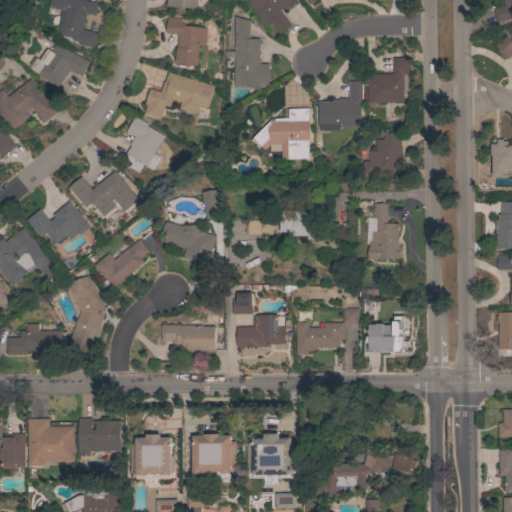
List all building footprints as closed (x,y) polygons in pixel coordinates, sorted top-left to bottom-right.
[(84,0),(97,3),(95,15),(86,13),(83,29),(98,33),(94,48),(78,44),(79,42),(73,40),(73,38),(59,35),(60,29),(56,28),(61,10),(48,7),(49,0),(84,0)] [(167,6),(167,0),(197,0),(197,8),(167,6)] [(292,0),(280,10),(291,24),(279,34),(271,24),(269,25),(249,0),(292,0)] [(511,0),(511,8),(509,9),(511,18),(496,22),(493,10),(494,8),(504,6),(502,0),(511,0)] [(260,63),(269,63),(269,82),(259,82),(259,85),(234,85),(234,16),(249,20),(250,38),(259,38),(260,63)] [(206,45),(199,45),(198,66),(176,65),(177,33),(166,33),(166,17),(181,18),(181,23),(184,24),(184,27),(206,28),(206,45)] [(511,54),(508,58),(504,53),(502,55),(497,50),(498,49),(495,45),(507,35),(511,40),(511,39),(511,54)] [(71,52),(89,62),(82,76),(70,70),(57,88),(38,74),(39,73),(30,67),(37,58),(40,59),(47,49),(50,51),(56,42),(71,52)] [(367,74),(393,73),(393,58),(409,57),(410,74),(403,74),(404,101),(368,103),(367,74)] [(213,86),(206,110),(198,108),(197,114),(179,108),(180,102),(172,100),(170,106),(165,105),(161,118),(144,113),(147,105),(145,104),(149,88),(160,92),(163,81),(165,82),(168,72),(213,86)] [(41,93),(43,91),(59,110),(44,122),(32,108),(27,111),(30,115),(14,129),(0,112),(0,90),(2,89),(8,96),(29,78),(41,93)] [(340,127),(340,130),(320,131),(320,127),(318,127),(318,101),(333,101),(333,99),(339,99),(339,98),(348,98),(348,81),(362,81),(362,99),(361,99),(361,126),(340,127)] [(309,108),(310,159),(283,159),(283,144),(271,144),(265,150),(253,137),(261,129),(260,128),(265,124),(266,125),(270,121),(270,118),(289,118),(289,109),(309,108)] [(146,166),(143,164),(139,172),(129,167),(132,162),(125,159),(128,155),(126,154),(131,145),(129,144),(134,136),(126,131),(134,116),(147,123),(145,125),(164,136),(146,166)] [(0,126),(16,146),(3,157),(0,153),(0,126)] [(401,173),(363,174),(362,161),(370,161),(369,151),(376,151),(375,139),(383,139),(383,133),(401,133),(401,173)] [(492,155),(490,155),(490,144),(497,144),(497,139),(503,139),(503,141),(507,141),(507,145),(511,145),(511,174),(503,174),(503,176),(492,176),(492,155)] [(138,199),(124,211),(114,199),(110,201),(113,204),(101,213),(92,202),(86,207),(69,186),(81,176),(92,189),(114,170),(138,199)] [(218,189),(222,217),(205,219),(201,192),(218,189)] [(292,236),(292,232),(279,232),(280,215),(293,215),(293,213),(310,213),(310,204),(304,204),(304,195),(316,195),(316,233),(318,233),(318,240),(308,240),(308,236),(292,236)] [(90,227),(80,235),(78,233),(70,239),(67,235),(56,244),(46,233),(41,237),(27,220),(40,209),(50,221),(55,217),(53,215),(69,201),(90,227)] [(495,219),(497,219),(497,214),(500,214),(500,202),(511,202),(511,248),(496,248),(495,219)] [(368,259),(368,247),(369,247),(369,241),(372,241),(371,232),(369,232),(368,219),(376,219),(376,218),(372,218),(372,204),(387,203),(387,224),(398,224),(399,233),(398,233),(398,244),(399,244),(399,247),(401,247),(401,258),(368,259)] [(248,232),(245,232),(245,220),(270,220),(271,232),(261,232),(261,234),(248,234),(248,232)] [(180,225),(196,224),(203,235),(204,232),(216,235),(207,265),(183,257),(186,249),(164,242),(167,233),(163,232),(166,221),(180,225)] [(47,257),(36,266),(34,264),(27,270),(28,273),(13,285),(0,269),(0,240),(3,238),(5,241),(23,227),(47,257)] [(114,288),(110,283),(107,285),(103,281),(106,279),(94,265),(108,253),(114,260),(139,239),(149,251),(141,258),(144,262),(114,288)] [(511,304),(509,304),(509,293),(510,293),(510,285),(511,285),(511,275),(511,269),(496,269),(496,255),(510,254),(510,263),(511,263),(511,304)] [(105,310),(91,354),(68,347),(80,311),(67,285),(88,275),(105,310)] [(0,281),(6,289),(2,293),(8,299),(0,305),(0,281)] [(233,314),(232,299),(236,298),(236,293),(252,292),(252,314),(233,314)] [(296,322),(308,322),(308,328),(324,327),(324,322),(344,322),(343,309),(358,308),(358,322),(344,322),(344,339),(339,339),(340,347),(313,347),(313,350),(308,350),(308,354),(296,354),(296,322)] [(410,348),(399,348),(399,353),(370,354),(369,331),(385,331),(385,322),(393,322),(393,309),(409,309),(410,348)] [(511,312),(511,348),(498,349),(498,322),(496,322),(496,312),(511,312)] [(270,344),(270,346),(237,346),(236,327),(254,326),(253,318),(255,318),(254,315),(277,314),(277,326),(285,325),(285,343),(270,344)] [(26,323),(38,323),(38,330),(61,330),(62,354),(32,354),(32,350),(23,350),(23,354),(7,354),(7,337),(20,337),(20,331),(26,330),(26,323)] [(202,324),(202,327),(214,327),(214,351),(179,351),(179,345),(173,345),(173,341),(163,341),(163,345),(157,345),(157,339),(161,339),(161,325),(202,324)] [(511,408),(511,437),(498,437),(498,422),(503,422),(502,409),(511,408)] [(25,467),(2,467),(2,461),(0,461),(0,415),(1,415),(2,447),(4,447),(4,437),(15,437),(15,434),(25,434),(25,467)] [(90,451),(90,455),(79,455),(78,418),(91,418),(91,421),(120,420),(120,450),(90,451)] [(28,419),(49,419),(49,426),(74,426),(74,462),(44,462),(44,465),(28,465),(28,419)] [(204,435),(204,434),(219,433),(219,435),(231,435),(231,441),(236,441),(236,470),(231,470),(231,473),(230,473),(230,477),(229,479),(228,480),(226,480),(224,479),(221,478),(221,475),(193,475),(193,471),(190,471),(190,454),(192,454),(192,435),(204,435)] [(264,437),(264,434),(279,433),(279,437),(290,437),(291,450),(294,450),(294,471),(291,472),(291,474),(288,474),(288,477),(276,477),(276,480),(274,482),(273,483),(272,483),(269,483),(267,482),(266,481),(265,480),(265,477),(254,477),(254,474),(252,473),(251,472),(247,472),(247,443),(252,442),(252,438),(264,437)] [(171,455),(174,455),(174,472),(171,472),(171,478),(156,478),(155,481),(154,483),(152,484),(149,484),(147,483),(146,481),(146,478),(137,478),(137,477),(132,478),(132,473),(131,473),(130,444),(136,443),(136,438),(146,438),(146,435),(161,434),(161,437),(171,437),(171,455)] [(389,468),(388,472),(366,474),(366,488),(356,488),(356,490),(335,491),(333,499),(322,497),(321,498),(319,498),(319,501),(315,500),(316,497),(313,497),(317,481),(323,483),(326,472),(326,462),(338,462),(338,464),(363,464),(367,449),(371,450),(372,445),(382,447),(381,452),(393,455),(389,468)] [(498,450),(511,450),(511,491),(504,492),(504,482),(505,482),(505,475),(498,475),(498,450)] [(394,453),(411,456),(410,460),(416,461),(415,469),(409,468),(408,472),(391,469),(394,453)] [(121,511),(82,511),(82,508),(75,511),(68,511),(66,509),(64,510),(61,505),(79,495),(81,495),(81,490),(107,489),(107,494),(121,494),(121,511)] [(209,492),(209,506),(187,506),(187,491),(209,492)] [(297,492),(297,507),(276,508),(275,493),(297,492)] [(511,497),(511,511),(502,511),(502,497),(511,497)] [(176,499),(176,511),(156,511),(156,500),(176,499)] [(377,511),(365,511),(365,499),(377,499),(377,511)]
